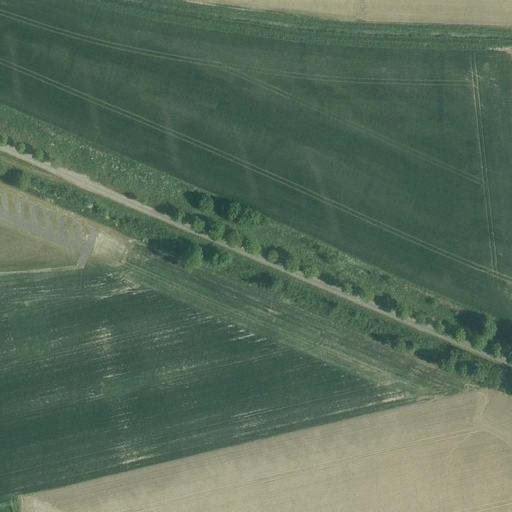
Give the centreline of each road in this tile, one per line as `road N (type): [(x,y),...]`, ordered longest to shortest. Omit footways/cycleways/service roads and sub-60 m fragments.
road 1 (tertiary): [(511,364),(0,145)]
road 2 (track): [(186,0),(364,24),(439,25)]
